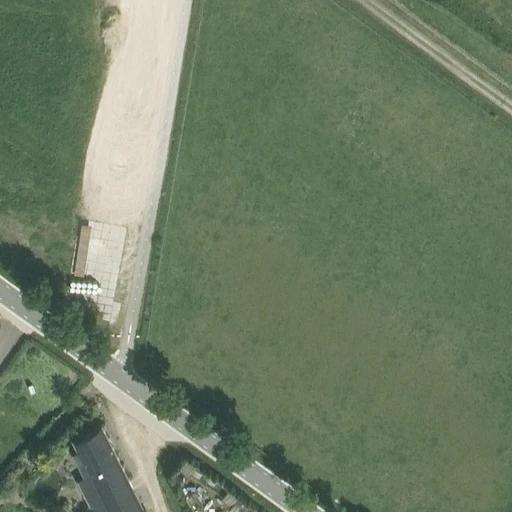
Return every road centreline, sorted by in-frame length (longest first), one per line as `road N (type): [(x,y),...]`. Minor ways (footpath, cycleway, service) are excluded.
road 1 (tertiary): [(302,511),(0,293)]
road 2 (track): [(370,0),(511,104)]
road 3 (track): [(169,511),(118,378)]
